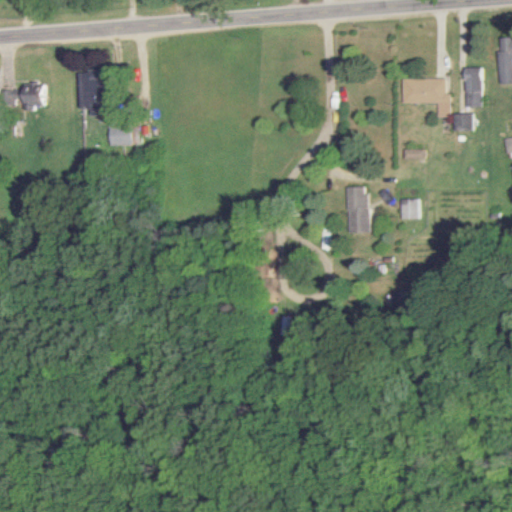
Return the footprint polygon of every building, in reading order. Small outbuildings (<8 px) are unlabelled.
[(472,69),(473,108),(489,107),(488,68),(472,69)] [(87,112),(116,111),(115,73),(86,74),(87,112)] [(443,103),(443,117),(456,117),(455,94),(452,94),(452,79),(408,80),(409,104),(443,103)] [(31,83),(30,109),(39,109),(39,104),(51,105),(51,84),(31,83)] [(460,130),(479,130),(480,114),(461,114),(460,130)] [(116,145),(138,145),(137,125),(115,126),(116,145)] [(410,159),(430,160),(431,150),(410,149),(410,159)] [(355,233),(375,232),(375,187),(355,187),(355,233)] [(409,219),(426,219),(425,199),(408,199),(409,219)]
